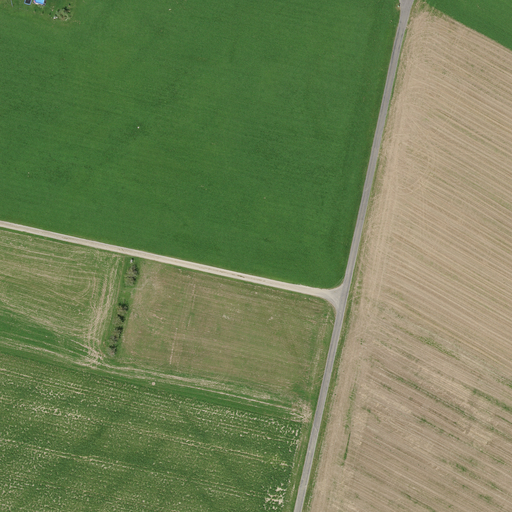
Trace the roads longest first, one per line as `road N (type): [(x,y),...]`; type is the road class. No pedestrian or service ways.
road 1 (track): [(300,511),(412,0)]
road 2 (track): [(345,300),(0,223)]
